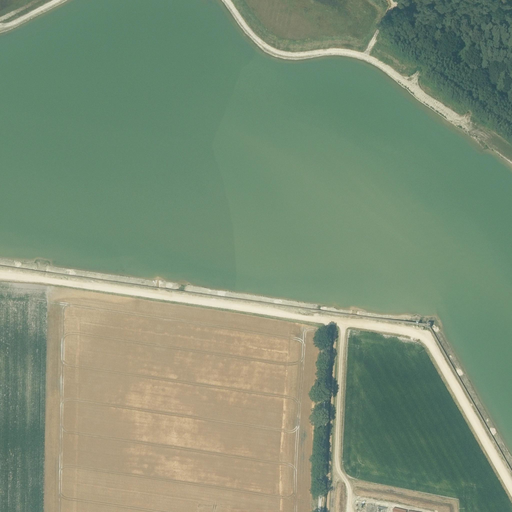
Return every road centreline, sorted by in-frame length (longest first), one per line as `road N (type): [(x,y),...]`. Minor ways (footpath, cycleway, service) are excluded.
road 1 (track): [(0,273),(422,333),(511,489)]
road 2 (unclassified): [(319,511),(327,320)]
road 3 (track): [(344,322),(337,470),(349,511)]
road 4 (track): [(511,103),(394,2)]
